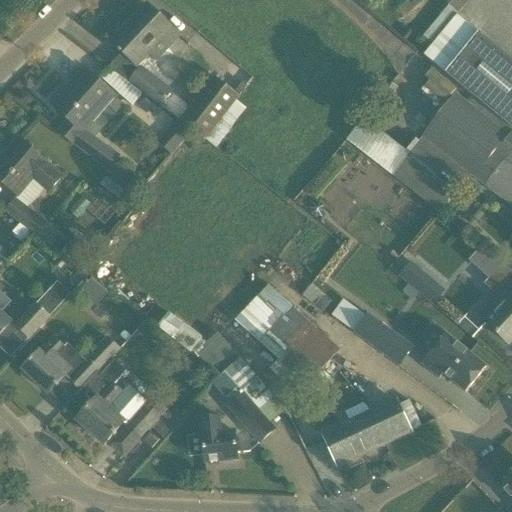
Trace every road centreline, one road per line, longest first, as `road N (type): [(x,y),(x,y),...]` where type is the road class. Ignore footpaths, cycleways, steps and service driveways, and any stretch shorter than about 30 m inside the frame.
road 1 (residential): [(357,511),(511,407)]
road 2 (residential): [(212,511),(117,509),(87,501),(53,476)]
